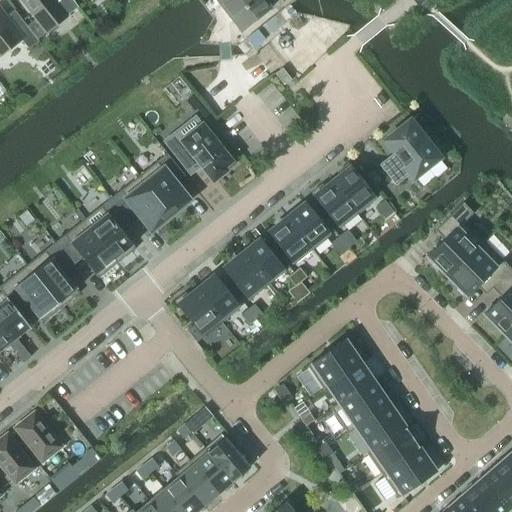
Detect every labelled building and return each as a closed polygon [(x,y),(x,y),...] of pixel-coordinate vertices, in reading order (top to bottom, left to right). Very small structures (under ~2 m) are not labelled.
[(65,18),(77,9),(69,0),(18,0),(35,21),(42,15),(53,28),(65,18)] [(215,0),(221,6),(220,7),(231,21),(232,20),(241,33),(268,11),(259,0),(215,0)] [(27,51),(37,43),(20,21),(11,29),(0,15),(0,57),(20,42),(27,51)] [(256,31),(245,40),(253,50),(264,41),(256,31)] [(283,87),(291,81),(282,69),(274,75),(283,87)] [(413,180),(439,159),(409,121),(383,142),(393,154),(392,155),(397,160),(382,171),(395,187),(409,175),(413,180)] [(175,133),(163,143),(183,168),(192,160),(200,169),(201,168),(212,182),(225,172),(222,169),(230,163),(220,151),(224,148),(214,136),(210,138),(201,126),(182,142),(175,133)] [(166,155),(138,177),(169,216),(188,201),(175,185),(184,177),(166,155)] [(339,177),(332,183),(357,215),(375,200),(350,168),(350,169),(347,165),(337,173),(339,177)] [(138,177),(110,199),(128,222),(137,214),(151,231),(169,216),(138,177)] [(338,230),(357,215),(332,183),(324,189),(321,186),(310,194),(313,198),(338,230)] [(110,199),(82,221),(116,264),(135,250),(119,229),(128,222),(110,199)] [(383,201),(375,208),(384,220),(393,213),(383,201)] [(286,219),(311,251),(330,236),(305,204),(286,219)] [(426,257),(446,278),(482,242),(464,223),(472,215),(462,204),(434,231),(443,241),(426,257)] [(311,251),(286,219),(268,234),(293,266),(311,251)] [(82,221),(54,244),(72,266),(81,259),(97,279),(116,264),(82,221)] [(338,238),(347,249),(355,242),(346,231),(338,238)] [(347,249),(338,238),(329,244),(339,256),(347,249)] [(241,256),(266,287),(285,273),(259,241),(241,256)] [(482,242),(446,278),(466,298),(483,281),(491,290),(510,271),(482,242)] [(54,244),(26,266),(60,309),(79,294),(62,274),(72,266),(54,244)] [(247,302),(266,287),(241,256),(222,270),(247,302)] [(26,266),(0,286),(0,291),(1,293),(15,311),(25,303),(41,324),(60,309),(26,266)] [(292,274),(300,283),(306,278),(299,269),(292,274)] [(511,272),(510,271),(491,290),(500,298),(483,315),(503,335),(511,326),(511,272)] [(294,288),(300,283),(292,274),(286,279),(294,288)] [(214,277),(195,292),(221,324),(239,309),(214,277)] [(195,344),(221,324),(195,292),(187,298),(185,294),(174,303),(177,306),(177,307),(193,327),(186,332),(195,344)] [(1,293),(0,293),(0,327),(12,343),(15,340),(28,330),(29,331),(30,330),(15,311),(1,293)] [(254,320),(261,315),(253,305),(247,310),(254,320)] [(247,310),(241,315),(248,324),(254,320),(247,310)] [(511,326),(503,335),(511,345),(511,326)] [(0,327),(0,351),(8,346),(12,343),(0,327)] [(12,343),(8,346),(15,355),(23,349),(15,340),(12,343)] [(325,387),(359,363),(344,341),(306,367),(322,391),(326,388),(325,387)] [(23,349),(15,355),(23,365),(30,359),(23,349)] [(326,388),(337,404),(338,405),(372,382),(359,363),(325,387),(326,388)] [(338,405),(337,404),(329,409),(347,435),(355,429),(389,406),(372,382),(338,405)] [(281,385),(272,391),(282,405),(291,399),(281,385)] [(371,453),(405,430),(389,406),(355,429),(370,451),(371,453)] [(204,408),(196,415),(202,423),(210,416),(204,408)] [(41,464),(62,448),(33,412),(13,429),(41,464)] [(300,420),(305,428),(314,421),(309,414),(300,420)] [(183,440),(190,433),(184,425),(176,432),(183,440)] [(419,449),(405,430),(371,453),(370,451),(366,454),(380,475),(419,449)] [(0,468),(14,486),(34,470),(6,434),(0,439),(0,468)] [(208,452),(207,453),(235,486),(237,485),(252,473),(223,439),(209,452),(208,452)] [(313,446),(318,453),(327,447),(322,440),(313,446)] [(172,456),(179,450),(173,442),(165,448),(172,456)] [(327,447),(318,453),(323,461),(332,454),(327,447)] [(191,460),(189,462),(221,499),(222,498),(235,486),(207,453),(208,452),(205,449),(204,449),(191,460)] [(419,449),(380,475),(397,499),(435,473),(419,449)] [(511,452),(503,460),(510,468),(511,470),(511,452)] [(80,460),(69,469),(77,478),(88,469),(80,460)] [(143,466),(149,474),(157,468),(151,460),(143,466)] [(501,462),(481,479),(508,510),(511,507),(511,470),(510,468),(503,460),(501,462)] [(189,462),(174,475),(177,478),(178,478),(206,511),(207,510),(221,499),(189,462)] [(141,480),(149,474),(143,466),(135,472),(141,480)] [(164,489),(163,490),(181,511),(204,511),(206,511),(178,478),(177,478),(164,489)] [(469,485),(459,494),(461,496),(460,497),(459,498),(471,511),(506,511),(507,511),(508,510),(481,479),(471,487),(469,485)] [(355,481),(346,487),(351,495),(360,489),(355,481)] [(121,483),(113,489),(119,497),(127,491),(121,483)] [(119,497),(113,489),(105,496),(111,504),(119,497)] [(149,502),(148,503),(156,511),(181,511),(163,490),(149,502)] [(458,498),(442,511),(471,511),(459,498),(458,498)] [(25,511),(31,511),(39,506),(33,499),(22,507),(25,511)] [(137,511),(156,511),(148,503),(137,511)] [(291,511),(284,503),(273,511),(291,511)]
